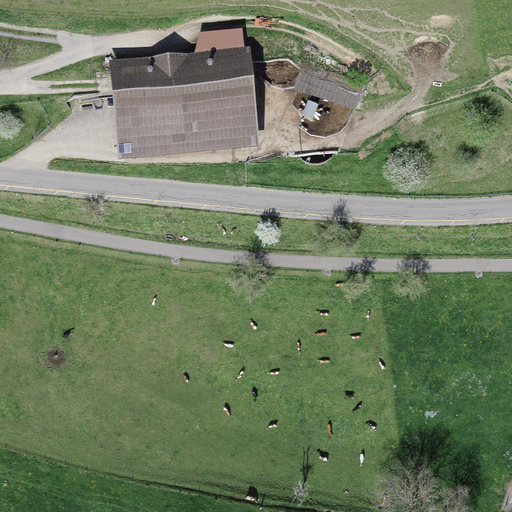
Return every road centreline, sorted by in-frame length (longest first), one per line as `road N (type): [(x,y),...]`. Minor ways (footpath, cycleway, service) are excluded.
road 1 (track): [(511,268),(262,264),(0,223)]
road 2 (tertiary): [(0,182),(349,214),(511,211)]
road 3 (track): [(172,42),(83,53),(0,82)]
